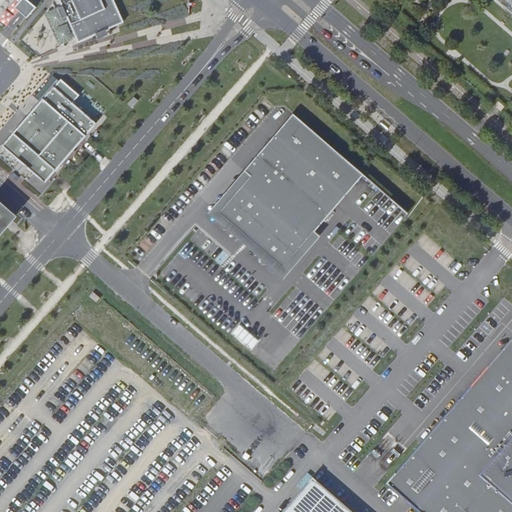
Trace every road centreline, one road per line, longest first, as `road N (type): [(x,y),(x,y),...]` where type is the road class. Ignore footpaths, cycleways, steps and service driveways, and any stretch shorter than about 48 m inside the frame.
road 1 (unclassified): [(59,234),(386,511)]
road 2 (primary): [(260,0),(511,218)]
road 3 (unclassified): [(260,0),(59,234)]
road 4 (primary): [(511,172),(312,0)]
